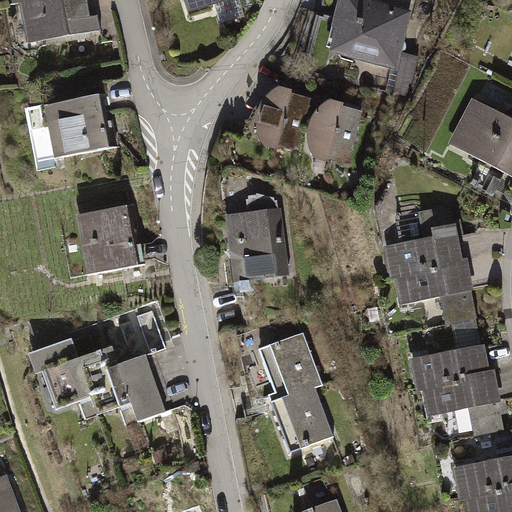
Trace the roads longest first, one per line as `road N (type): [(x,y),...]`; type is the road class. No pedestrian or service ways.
road 1 (residential): [(231,511),(174,227),(176,126)]
road 2 (residential): [(176,126),(222,85),(278,0)]
road 3 (residential): [(176,126),(144,86),(125,0)]
